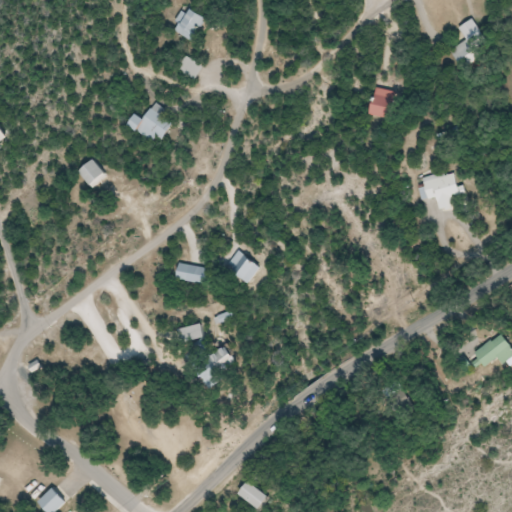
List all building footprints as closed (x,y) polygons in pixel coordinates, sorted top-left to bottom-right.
[(195,42),(209,19),(187,6),(173,29),(195,42)] [(464,70),(486,56),(481,47),(488,43),(474,19),(459,28),(467,42),(452,51),(464,70)] [(207,66),(185,55),(177,71),(199,82),(207,66)] [(398,117),(398,90),(378,90),(378,117),(398,117)] [(145,118),(140,114),(132,123),(153,143),(160,136),(164,139),(178,123),(158,104),(145,118)] [(0,149),(16,135),(0,116),(0,149)] [(111,174),(96,160),(82,174),(97,189),(111,174)] [(459,207),(456,198),(465,196),(459,174),(419,185),(423,201),(437,197),(441,212),(459,207)] [(230,271),(255,287),(267,267),(243,251),(230,271)] [(211,286),(214,269),(181,264),(178,280),(211,286)] [(221,325),(239,319),(237,312),(218,318),(221,325)] [(182,331),(187,347),(210,339),(205,323),(182,331)] [(511,364),(511,339),(508,334),(480,354),(491,369),(505,358),(510,366),(511,364)] [(243,360),(231,346),(217,359),(229,372),(243,360)] [(269,511),(279,500),(258,482),(248,495),(268,511),(269,511)] [(59,485),(74,499),(59,511),(55,511),(44,499),(59,485)]
